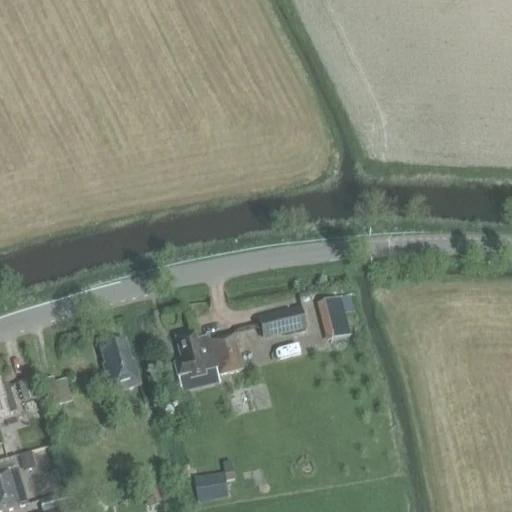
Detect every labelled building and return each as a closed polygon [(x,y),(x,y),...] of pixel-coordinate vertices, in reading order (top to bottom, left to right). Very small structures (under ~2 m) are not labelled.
[(324,316),(342,312),(339,299),(321,304),(324,316)] [(305,332),(300,309),(257,319),(263,343),(305,332)] [(218,387),(216,379),(242,373),(233,337),(209,343),(208,338),(195,342),(193,336),(175,340),(180,362),(172,364),(173,369),(180,397),(218,387)] [(130,363),(124,344),(98,351),(103,367),(101,367),(110,397),(139,388),(132,363),(130,363)] [(60,407),(53,380),(39,384),(42,393),(45,402),(47,411),(60,407)] [(29,381),(16,385),(22,405),(35,401),(29,381)] [(0,390),(0,418),(15,414),(7,388),(0,390)] [(34,470),(30,454),(18,458),(22,474),(34,470)] [(206,473),(209,500),(235,497),(233,483),(240,482),(238,469),(206,473)] [(19,492),(13,472),(0,475),(0,511),(10,511),(19,510),(19,509),(26,507),(21,491),(19,492)] [(48,511),(69,506),(65,493),(34,503),(37,511),(48,511)]
